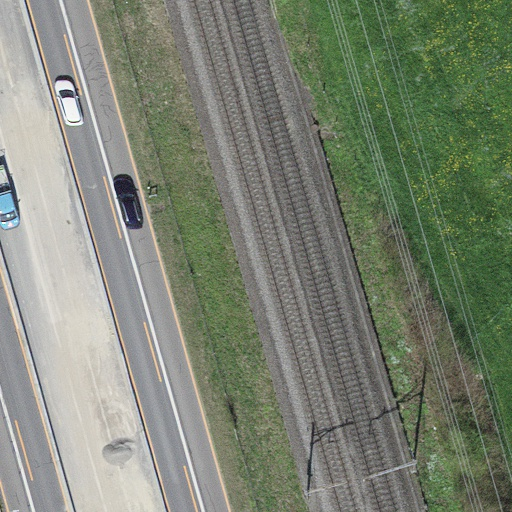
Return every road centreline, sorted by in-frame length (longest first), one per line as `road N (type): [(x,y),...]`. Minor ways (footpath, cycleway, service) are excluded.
road 1 (motorway): [(168,511),(26,0)]
road 2 (motorway): [(0,266),(68,511)]
